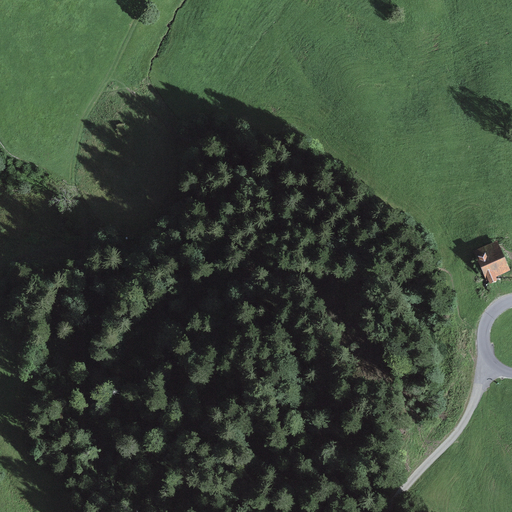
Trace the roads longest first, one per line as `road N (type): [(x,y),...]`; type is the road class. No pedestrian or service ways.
road 1 (track): [(490,360),(460,427),(385,511)]
road 2 (track): [(73,184),(88,229),(84,243),(0,270)]
